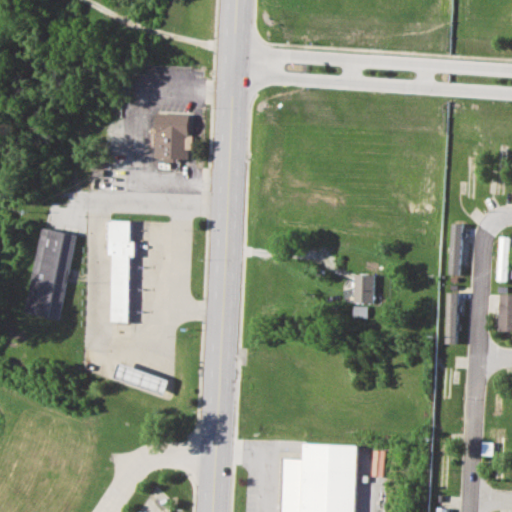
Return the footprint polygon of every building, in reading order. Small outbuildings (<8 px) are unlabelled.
[(155,157),(165,157),(165,160),(187,161),(189,113),(157,112),(155,157)] [(110,320),(127,321),(129,255),(136,255),(136,240),(132,239),(132,220),(109,219),(108,254),(111,254),(110,320)] [(450,273),(461,273),(462,223),(452,223),(450,273)] [(27,313),(61,318),(75,233),(41,227),(27,313)] [(498,280),(508,280),(511,236),(500,235),(498,280)] [(374,274),(355,273),(353,302),(373,302),(374,274)] [(457,343),(458,292),(448,291),(446,343),(457,343)] [(511,293),(500,293),(499,330),(511,330),(511,293)] [(367,306),(353,305),(353,316),(367,317),(367,306)] [(168,378),(118,362),(113,378),(163,394),(168,378)] [(505,428),(496,427),(494,478),(503,478),(505,428)] [(493,455),(494,442),(482,441),(482,454),(493,455)] [(301,442),(353,444),(349,511),(277,511),(280,456),(301,457),(301,442)]
